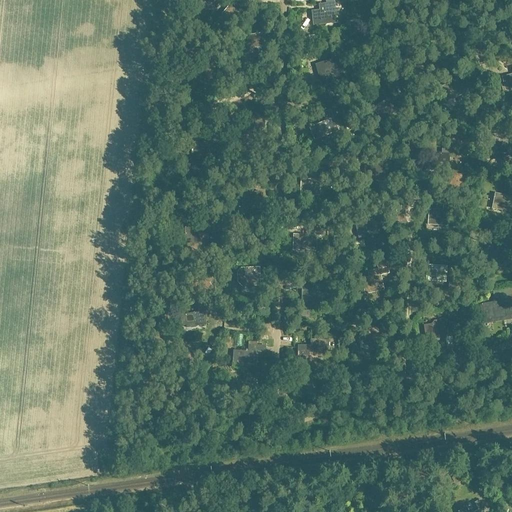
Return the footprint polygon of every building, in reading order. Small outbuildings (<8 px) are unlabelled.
[(214,0),(187,0),(188,2),(191,2),(190,11),(200,11),(200,7),(214,7),(214,0)] [(314,25),(334,23),(340,22),(339,9),(335,9),(335,3),(319,5),(320,10),(312,11),(314,25)] [(234,9),(230,5),(222,14),(227,18),(234,9)] [(239,13),(234,9),(227,18),(231,22),(239,13)] [(245,36),(246,43),(241,44),(242,55),(253,53),(252,48),(266,46),(264,33),(245,36)] [(338,77),(337,74),(343,72),(338,57),(316,64),(320,79),(332,76),(332,78),(338,77)] [(213,73),(201,72),(201,66),(190,65),(190,72),(194,72),(193,85),(212,87),(213,73)] [(511,91),(510,88),(511,87),(511,74),(502,77),(504,85),(502,86),(503,93),(511,91)] [(462,95),(463,98),(469,95),(466,88),(461,90),(457,81),(437,89),(440,97),(439,97),(440,100),(441,99),(443,103),(462,95)] [(383,121),(398,110),(390,98),(374,108),(375,109),(374,110),(375,112),(376,111),(383,121)] [(315,140),(333,132),(339,130),(330,110),(324,113),(328,120),(310,128),(315,140)] [(265,128),(264,114),(245,116),(246,129),(265,128)] [(483,138),(491,139),(490,153),(486,152),(486,158),(496,159),(497,153),(507,154),(508,135),(484,133),(483,138)] [(211,165),(211,151),(212,143),(193,142),(192,150),(192,149),(192,151),(191,164),(211,165)] [(444,149),(444,153),(430,152),(430,163),(434,163),(434,168),(449,168),(450,149),(444,149)] [(388,163),(387,156),(375,158),(376,164),(364,166),(366,179),(385,176),(383,164),(388,163)] [(301,179),(301,194),(320,195),(320,179),(301,179)] [(494,195),(494,197),(495,197),(492,208),(511,212),(511,206),(511,190),(509,189),(508,196),(495,193),(495,195),(494,195)] [(243,207),(262,204),(260,191),(241,194),(243,207)] [(447,225),(448,211),(453,211),(454,205),(443,204),(443,210),(429,209),(428,224),(447,225)] [(355,223),(359,238),(377,234),(374,219),(355,223)] [(189,243),(208,244),(209,230),(219,230),(219,224),(208,223),(208,224),(204,223),(204,226),(190,225),(187,227),(187,241),(189,243)] [(323,229),(312,229),(312,235),(297,235),(297,250),(316,250),(316,235),(323,235),(323,229)] [(486,262),(505,265),(508,250),(489,247),(486,262)] [(426,280),(446,282),(447,266),(427,265),(426,280)] [(238,282),(242,286),(260,285),(259,267),(241,268),(237,272),(238,282)] [(374,276),(362,279),(365,294),(384,290),(381,275),(389,273),(388,267),(373,270),(374,276)] [(302,284),(302,290),(302,305),(321,305),(321,290),(325,290),(325,284),(302,284)] [(484,306),(486,319),(505,316),(503,304),(511,302),(511,293),(511,289),(493,292),(494,302),(492,302),(492,304),(484,306)] [(384,311),(388,304),(383,300),(378,308),(384,311)] [(198,306),(199,312),(180,315),(182,327),(187,326),(187,328),(206,324),(204,312),(209,311),(208,305),(198,306)] [(426,340),(445,338),(453,337),(450,321),(449,314),(443,315),(444,319),(434,320),(431,324),(424,325),(426,340)] [(380,349),(379,333),(378,328),(367,329),(367,335),(359,336),(361,351),(380,349)] [(317,346),(325,346),(329,346),(329,339),(325,339),(311,339),(311,345),(298,345),(298,361),(317,361),(317,346)] [(257,352),(265,352),(265,346),(248,345),(248,351),(233,351),(233,364),(256,365),(257,352)] [(482,511),(486,510),(481,501),(475,503),(479,511),(478,511),(476,511),(468,511),(466,508),(458,511),(482,511)]
